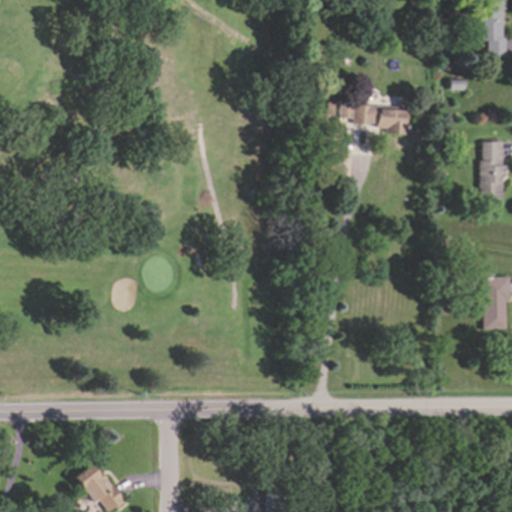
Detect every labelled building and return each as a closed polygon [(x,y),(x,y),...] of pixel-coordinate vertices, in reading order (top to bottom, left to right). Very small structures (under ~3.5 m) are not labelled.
[(481,54),(481,38),(469,38),(469,0),(493,0),(493,54),(481,54)] [(442,89),(442,79),(459,79),(459,88),(442,89)] [(333,116),(334,103),(401,108),(399,133),(382,132),(382,126),(348,123),(349,117),(333,116)] [(329,113),(320,112),(321,104),(330,104),(329,113)] [(478,196),(477,160),(480,160),(479,140),(498,140),(498,162),(502,162),(502,173),(494,173),(494,178),(498,178),(499,196),(478,196)] [(479,328),(475,279),(501,277),(502,300),(497,301),(499,327),(479,328)] [(106,511),(102,511),(93,498),(87,503),(68,477),(86,464),(92,472),(96,469),(101,477),(96,481),(101,488),(106,484),(115,496),(109,500),(114,507),(106,511)] [(262,511),(260,492),(278,491),(279,511),(262,511)]
